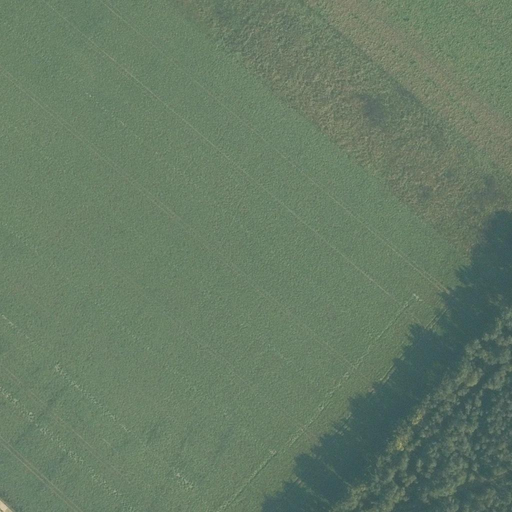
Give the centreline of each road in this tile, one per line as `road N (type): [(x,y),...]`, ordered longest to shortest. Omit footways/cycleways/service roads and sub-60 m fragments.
road 1 (track): [(511,348),(357,511)]
road 2 (track): [(511,466),(367,511)]
